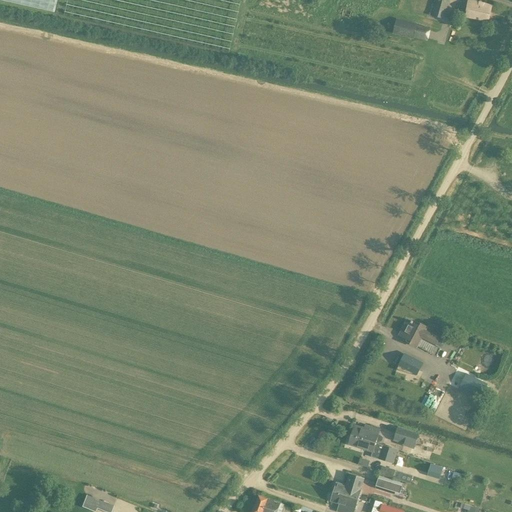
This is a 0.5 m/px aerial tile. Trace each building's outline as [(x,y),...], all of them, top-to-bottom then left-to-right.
[(446,0),(435,0),(431,16),(444,19),(449,1),(446,0)] [(468,0),(465,17),(488,21),(491,5),(468,0)] [(427,42),(431,28),(417,25),(417,24),(396,18),(392,34),(413,39),(414,38),(427,42)] [(431,353),(440,336),(439,336),(441,332),(427,324),(426,326),(421,323),(419,326),(406,320),(399,335),(411,341),(410,344),(417,348),(418,346),(431,353)] [(431,361),(419,354),(414,364),(426,371),(431,361)] [(459,387),(481,397),(487,385),(466,374),(459,387)] [(354,427),(351,436),(375,443),(376,442),(378,443),(382,442),(383,438),(380,435),(378,434),(379,431),(369,428),(368,431),(354,427)] [(414,449),(419,434),(398,427),(394,440),(405,444),(404,446),(414,449)] [(351,436),(348,445),(372,452),(382,456),(385,447),(375,443),(351,436)] [(396,451),(397,450),(390,447),(390,445),(386,444),(385,447),(382,456),(380,460),(393,463),(395,456),(402,458),(403,454),(396,451)] [(440,477),(443,468),(431,465),(428,474),(440,477)] [(392,479),(395,470),(382,466),(379,475),(392,479)] [(346,485),(336,482),(333,493),(357,500),(360,490),(359,489),(363,478),(349,474),(346,485)] [(390,488),(392,480),(379,476),(376,484),(375,488),(388,492),(390,488)] [(353,511),(357,500),(333,493),(330,502),(345,506),(342,511),(353,511)] [(105,511),(110,511),(113,506),(99,500),(86,496),(82,507),(94,511),(95,508),(105,511)] [(281,511),(283,509),(279,507),(280,504),(259,496),(252,511),(281,511)] [(378,511),(382,503),(371,499),(367,511),(378,511)]
